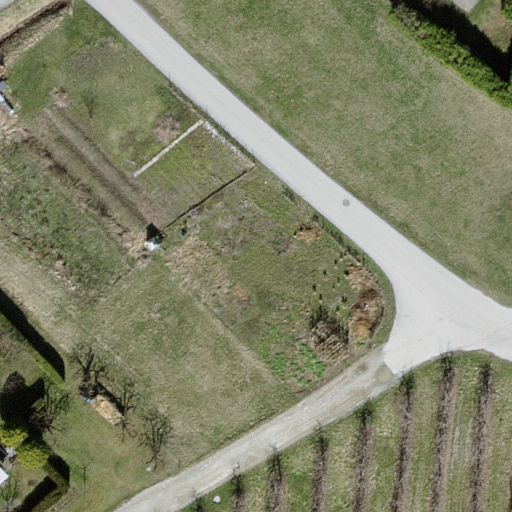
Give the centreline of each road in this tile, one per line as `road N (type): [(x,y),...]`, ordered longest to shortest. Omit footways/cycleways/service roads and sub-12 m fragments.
road 1 (residential): [(103,0),(460,315)]
road 2 (residential): [(143,511),(460,315)]
